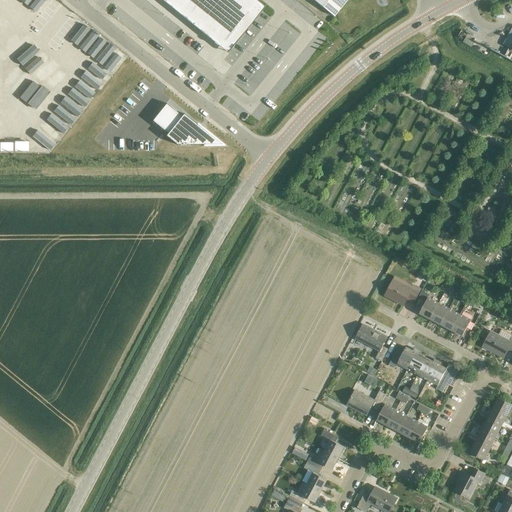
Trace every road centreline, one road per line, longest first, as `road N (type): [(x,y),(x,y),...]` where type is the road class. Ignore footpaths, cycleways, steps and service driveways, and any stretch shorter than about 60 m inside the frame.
road 1 (tertiary): [(73,511),(228,215),(269,156)]
road 2 (residential): [(79,0),(269,156)]
road 3 (residential): [(336,511),(362,459),(377,449),(439,463),(485,372)]
road 4 (tertiary): [(269,156),(339,80),(437,13)]
road 5 (unknown): [(136,52),(117,98),(132,118),(165,136),(204,107)]
road 6 (residential): [(485,372),(479,361),(379,308)]
